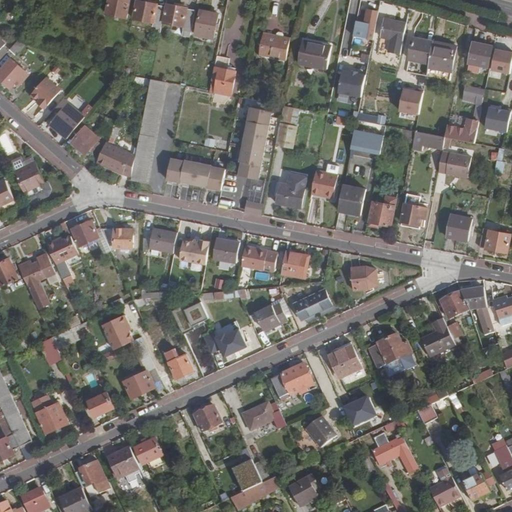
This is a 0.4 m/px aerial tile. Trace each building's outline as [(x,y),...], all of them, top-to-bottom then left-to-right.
[(109,0),(107,14),(127,18),(130,0),(109,0)] [(158,4),(137,0),(134,19),(155,23),(154,27),(156,27),(155,31),(160,32),(165,7),(158,5),(158,4)] [(188,8),(167,4),(164,23),(184,27),(182,39),(189,40),(195,10),(188,9),(188,8)] [(379,12),(368,10),(366,22),(357,20),(353,36),(374,40),(379,12)] [(219,14),(201,11),(196,35),(214,39),(219,14)] [(407,23),(385,19),(378,53),(400,57),(407,23)] [(277,35),(264,33),(259,55),(287,61),(291,38),(284,37),(277,35)] [(434,42),(413,38),(408,60),(430,64),(434,42)] [(332,46),(303,40),(299,64),(328,70),(332,46)] [(27,44),(18,41),(10,50),(17,55),(27,44)] [(494,45),(474,41),(468,72),(479,75),(481,67),(489,69),(494,45)] [(457,46),(434,42),(430,64),(427,76),(451,81),(457,46)] [(511,74),(511,67),(511,52),(496,50),(492,71),(511,74)] [(56,59),(51,55),(48,58),(52,63),(56,59)] [(230,60),(217,57),(212,80),(218,81),(215,93),(232,96),(237,72),(228,70),(230,60)] [(11,59),(0,72),(0,79),(12,89),(16,84),(19,86),(29,74),(11,59)] [(352,72),(343,71),(339,93),(362,97),(366,75),(358,74),(358,72),(352,71),(352,72)] [(126,74),(122,73),(117,80),(120,82),(126,74)] [(30,96),(45,109),(61,91),(47,78),(30,96)] [(254,79),(247,78),(245,88),(252,89),(254,79)] [(166,82),(151,79),(148,97),(136,156),(132,177),(131,180),(146,183),(166,82)] [(466,86),(462,105),(481,108),(485,90),(466,86)] [(416,92),(404,90),(400,111),(419,115),(424,91),(416,89),(416,92)] [(68,139),(80,123),(63,109),(68,103),(64,99),(56,108),(60,113),(50,125),(68,139)] [(300,109),(284,106),(276,145),(293,149),(298,127),(296,126),(300,109)] [(272,111),(251,107),(240,162),(242,162),(240,176),(258,179),(272,111)] [(508,132),(511,110),(504,109),(504,110),(490,108),(486,128),(508,132)] [(337,123),(348,127),(350,119),(339,116),(337,123)] [(116,121),(106,117),(101,132),(110,136),(111,133),(116,121)] [(466,130),(448,126),(445,137),(475,143),(479,122),(468,119),(466,130)] [(121,126),(115,123),(111,133),(117,136),(121,126)] [(86,126),(72,143),(86,155),(90,151),(92,153),(99,145),(96,143),(100,138),(86,126)] [(386,130),(385,133),(400,137),(400,139),(414,142),(416,132),(387,126),(386,130)] [(443,149),(445,137),(416,132),(413,149),(427,152),(428,146),(443,149)] [(213,141),(205,140),(204,147),(228,152),(230,145),(220,143),(221,138),(214,137),(213,141)] [(445,137),(443,148),(450,149),(452,139),(445,137)] [(136,156),(107,142),(98,162),(124,174),(132,177),(136,156)] [(468,178),(472,157),(443,151),(439,172),(468,178)] [(10,159),(16,171),(27,166),(24,161),(21,154),(10,159)] [(32,157),(24,161),(27,166),(35,162),(32,157)] [(171,159),(167,179),(181,182),(208,187),(207,187),(222,190),(226,170),(212,167),(212,166),(185,161),(185,162),(171,159)] [(45,183),(35,162),(27,166),(16,171),(29,201),(38,197),(39,200),(49,196),(51,190),(48,182),(45,183)] [(339,175),(317,171),(312,194),(334,198),(339,175)] [(289,185),(279,183),(276,194),(279,195),(277,204),(301,209),(308,177),(291,174),(289,185)] [(6,180),(0,182),(0,207),(15,200),(6,180)] [(367,189),(344,185),(339,211),(362,216),(367,189)] [(259,202),(262,187),(252,186),(249,200),(259,202)] [(398,194),(389,192),(386,204),(374,202),(370,222),(369,226),(379,228),(380,224),(392,227),(398,194)] [(421,197),(407,194),(401,226),(420,229),(423,217),(426,218),(428,208),(419,206),(421,197)] [(264,216),(266,203),(249,201),(247,213),(264,216)] [(473,219),(451,214),(446,237),(469,242),(473,219)] [(92,221),(72,229),(80,247),(97,240),(104,254),(111,251),(100,229),(100,228),(96,230),(92,221)] [(178,233),(154,228),(151,241),(150,249),(174,254),(178,233)] [(133,248),(134,229),(101,229),(111,251),(112,252),(114,251),(114,248),(133,248)] [(480,248),(486,249),(490,230),(484,229),(480,248)] [(511,234),(490,230),(486,249),(508,253),(511,234)] [(55,240),(47,244),(57,265),(62,262),(79,254),(71,236),(63,239),(56,242),(55,240)] [(151,241),(143,239),(143,251),(149,252),(150,249),(151,241)] [(241,243),(217,239),(214,259),(237,263),(241,243)] [(206,265),(210,242),(199,240),(198,243),(184,240),(180,260),(206,265)] [(257,248),(246,246),(242,266),(265,270),(275,272),(279,253),(268,251),(268,250),(257,248)] [(286,251),(282,274),(306,278),(307,270),(304,270),(307,256),(286,251)] [(56,274),(47,254),(38,258),(39,261),(32,265),(30,261),(19,267),(29,286),(56,274)] [(9,259),(0,262),(0,282),(2,287),(18,279),(9,259)] [(65,269),(62,262),(57,265),(60,272),(65,269)] [(366,267),(351,268),(354,290),(369,289),(379,285),(377,269),(366,267)] [(225,281),(217,279),(215,287),(223,288),(225,281)] [(442,302),(450,320),(471,310),(477,309),(486,335),(496,332),(488,308),(485,288),(462,292),(442,302)] [(245,289),(236,290),(239,297),(241,300),(247,299),(245,289)] [(236,290),(201,293),(204,300),(239,297),(236,290)] [(326,290),(294,304),(302,321),(333,307),(326,290)] [(506,297),(494,301),(502,327),(511,323),(511,298),(507,300),(506,297)] [(115,308),(125,304),(123,298),(113,302),(115,308)] [(285,298),(272,304),(273,306),(274,307),(281,304),(287,318),(293,315),(285,298)] [(134,300),(137,308),(148,303),(146,299),(141,299),(134,300)] [(183,335),(192,331),(194,326),(202,323),(210,319),(202,302),(187,309),(185,306),(172,311),(183,335)] [(273,306),(256,314),(264,330),(281,322),(282,324),(288,320),(287,318),(281,304),(274,307),(273,306)] [(104,325),(116,350),(134,341),(129,331),(131,330),(125,316),(104,325)] [(437,332),(422,340),(430,358),(456,346),(448,328),(444,319),(433,324),(437,332)] [(202,323),(194,326),(192,331),(203,326),(202,323)] [(457,323),(448,328),(456,346),(461,344),(459,338),(463,336),(457,323)] [(79,325),(70,330),(76,341),(85,338),(79,325)] [(212,356),(223,351),(225,356),(251,345),(249,340),(246,342),(240,329),(226,335),(225,333),(206,342),(212,356)] [(70,330),(52,338),(58,350),(76,341),(70,330)] [(24,334),(16,337),(23,352),(30,348),(24,334)] [(380,345),(370,349),(379,369),(384,366),(411,354),(412,354),(408,343),(403,345),(398,335),(379,344),(380,345)] [(52,338),(40,344),(47,359),(59,353),(58,350),(52,338)] [(17,341),(6,346),(11,356),(22,351),(17,341)] [(351,341),(337,348),(338,351),(352,344),(351,341)] [(338,351),(329,355),(340,379),(363,368),(352,344),(338,351)] [(169,363),(177,379),(195,371),(187,354),(180,358),(175,349),(166,353),(170,362),(169,363)] [(103,356),(106,362),(117,357),(114,351),(103,356)] [(511,352),(503,356),(507,370),(511,367),(511,352)] [(416,366),(411,354),(384,366),(389,378),(416,366)] [(305,364),(272,380),(281,399),(291,394),(292,396),(299,393),(301,396),(309,392),(308,389),(315,386),(305,364)] [(148,371),(124,382),(132,399),(156,387),(154,383),(161,380),(156,369),(149,372),(148,371)] [(491,370),(472,379),(475,385),(494,376),(491,370)] [(0,373),(0,397),(9,393),(0,373)] [(444,385),(435,389),(437,394),(446,390),(444,385)] [(446,390),(437,394),(441,401),(449,397),(446,390)] [(107,392),(88,401),(95,417),(115,408),(107,392)] [(9,393),(0,397),(0,404),(3,411),(20,447),(32,442),(9,393)] [(437,394),(424,400),(428,407),(441,401),(437,394)] [(458,394),(451,397),(456,409),(463,407),(458,394)] [(47,434),(69,423),(59,402),(53,405),(49,395),(32,402),(37,413),(47,434)] [(353,428),(377,417),(368,398),(353,405),(352,403),(343,407),(353,428)] [(243,415),(251,431),(274,420),(279,430),(287,426),(276,403),(270,406),(269,403),(243,415)] [(439,418),(432,405),(418,411),(425,424),(439,418)] [(215,406),(195,415),(203,432),(210,430),(211,432),(218,429),(217,426),(223,423),(215,406)] [(0,440),(0,461),(15,455),(13,451),(20,447),(3,411),(0,412),(0,423),(6,437),(0,440)] [(322,417),(307,429),(321,448),(337,436),(322,417)] [(185,421),(176,425),(183,439),(191,435),(185,421)] [(388,425),(385,427),(388,433),(398,428),(395,422),(388,425)] [(396,436),(397,440),(389,444),(385,434),(375,439),(380,448),(374,451),(382,467),(388,465),(389,468),(393,466),(390,460),(400,454),(410,473),(419,468),(401,434),(396,436)] [(156,439),(135,449),(143,466),(164,456),(156,439)] [(109,458),(119,480),(141,470),(131,448),(109,458)] [(507,474),(501,477),(508,492),(511,489),(511,456),(508,449),(507,448),(497,453),(507,474)] [(233,470),(244,492),(263,483),(247,449),(240,452),(246,464),(233,470)] [(90,498),(111,489),(98,461),(81,470),(81,471),(76,474),(83,488),(84,489),(86,489),(90,498)] [(270,480),(262,462),(255,465),(260,476),(264,483),(270,480)] [(465,483),(474,501),(491,493),(488,488),(497,483),(486,463),(483,464),(488,472),(465,483)] [(149,469),(142,472),(148,482),(154,479),(149,469)] [(445,483),(431,490),(441,509),(449,504),(448,502),(452,500),(453,502),(463,497),(448,470),(440,474),(445,483)] [(308,477),(290,488),(301,508),(320,498),(311,483),(316,481),(313,475),(308,477)] [(283,488),(277,477),(270,480),(264,483),(263,483),(244,492),(231,498),(237,510),(283,488)] [(387,482),(383,484),(389,494),(393,492),(387,482)] [(61,499),(67,511),(92,511),(94,511),(84,489),(83,488),(61,499)] [(400,498),(395,490),(393,492),(389,494),(393,502),(397,500),(400,498)] [(29,511),(42,511),(51,508),(43,491),(36,494),(35,491),(23,497),(29,511)] [(341,493),(331,498),(335,505),(344,500),(341,493)] [(398,511),(403,511),(397,500),(393,502),(397,510),(398,511)] [(213,501),(201,506),(203,511),(215,506),(213,501)] [(0,506),(0,511),(25,511),(24,509),(16,511),(12,511),(8,503),(0,506)]
